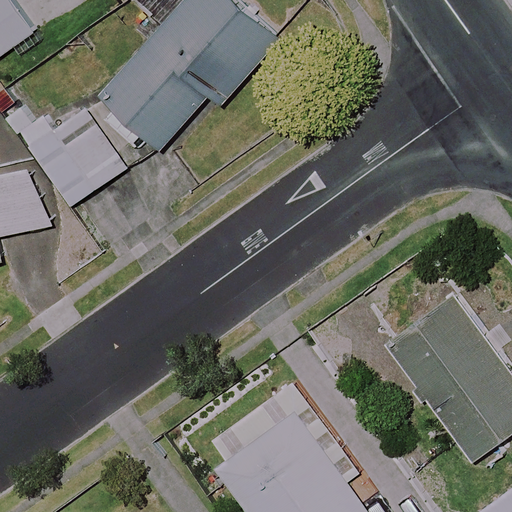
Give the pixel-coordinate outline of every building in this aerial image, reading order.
[(0,0),(0,55),(33,33),(9,0),(0,0)] [(282,41),(237,0),(152,0),(151,1),(170,19),(103,92),(163,147),(213,93),(225,103),(282,41)] [(128,167),(85,106),(33,143),(76,204),(128,167)] [(0,257),(5,257),(0,237),(0,236),(51,224),(37,166),(0,175),(0,257)] [(511,432),(511,375),(455,297),(390,344),(473,460),(511,432)] [(373,511),(349,479),(360,471),(296,381),(212,441),(224,457),(218,461),(254,511),(373,511)] [(511,511),(511,489),(479,511),(511,511)]
